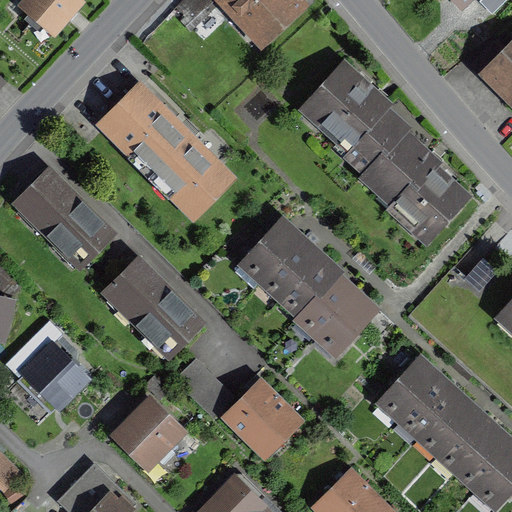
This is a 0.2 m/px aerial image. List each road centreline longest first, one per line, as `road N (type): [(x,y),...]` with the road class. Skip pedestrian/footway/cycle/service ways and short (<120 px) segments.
road 1 (tertiary): [(357,0),(511,178)]
road 2 (residential): [(0,141),(133,0)]
